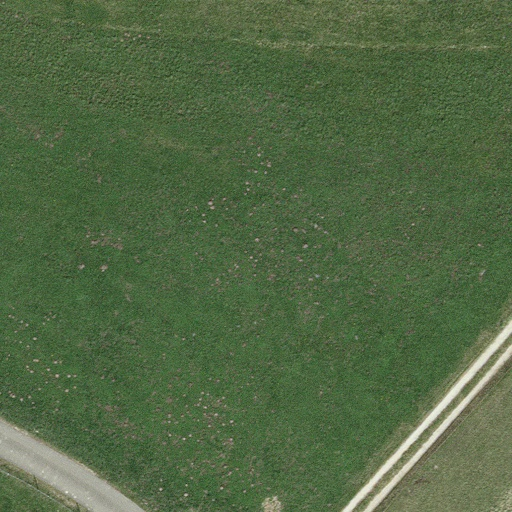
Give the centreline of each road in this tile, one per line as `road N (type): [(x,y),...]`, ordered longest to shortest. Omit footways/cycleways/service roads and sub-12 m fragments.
road 1 (track): [(511,346),(361,511)]
road 2 (track): [(110,511),(0,436)]
